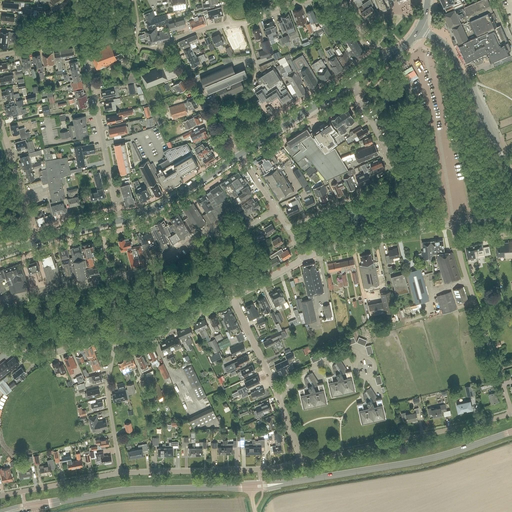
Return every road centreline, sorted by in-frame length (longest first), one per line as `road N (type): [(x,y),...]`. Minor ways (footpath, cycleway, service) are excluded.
road 1 (tertiary): [(289,483),(452,452),(511,432)]
road 2 (residential): [(303,462),(511,413)]
road 3 (tertiary): [(40,506),(138,489),(250,487)]
road 4 (residential): [(119,220),(82,38)]
road 5 (residential): [(110,276),(155,266),(205,230),(247,228),(275,210)]
road 6 (residential): [(121,473),(303,462)]
road 7 (residential): [(303,462),(232,297)]
road 8 (tertiary): [(511,176),(448,48),(418,28)]
road 9 (residential): [(511,410),(456,240)]
road 10 (residential): [(121,473),(107,389),(116,336)]
road 11 (primary): [(119,220),(167,202),(239,156)]
road 12 (primary): [(239,156),(351,82)]
road 13 (residential): [(286,228),(346,201),(410,196)]
road 14 (residential): [(410,196),(351,82)]
road 15 (unclassified): [(306,259),(427,228)]
road 16 (unclassified): [(116,336),(152,334),(232,297)]
road 17 (unclassified): [(116,336),(49,354),(15,350),(0,337)]
road 18 (unclassified): [(34,242),(0,127)]
